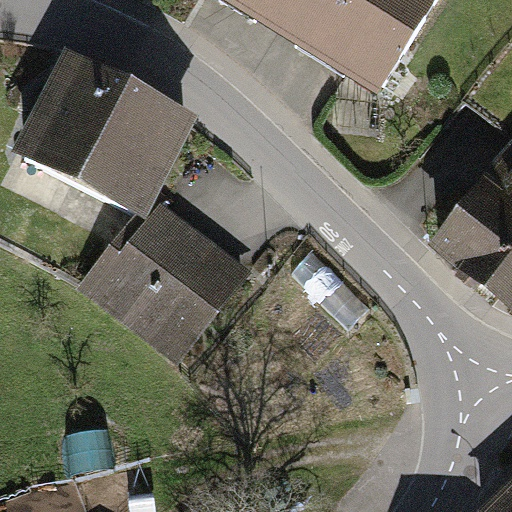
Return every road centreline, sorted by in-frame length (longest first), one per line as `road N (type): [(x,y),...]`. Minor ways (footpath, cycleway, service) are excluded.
road 1 (residential): [(0,7),(87,29),(190,83),(249,132),(476,381)]
road 2 (residential): [(476,381),(456,455),(429,511)]
